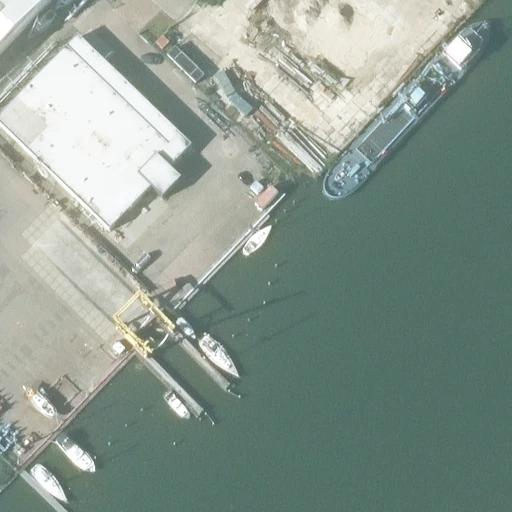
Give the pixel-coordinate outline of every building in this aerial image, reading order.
[(0,0),(0,56),(54,0),(0,0)] [(81,0),(74,7),(82,16),(98,0),(81,0)] [(432,0),(442,9),(451,0),(432,0)] [(164,36),(156,45),(167,54),(165,57),(185,74),(195,63),(164,36)] [(170,170),(191,148),(78,38),(66,50),(0,118),(0,127),(109,232),(140,200),(150,189),(163,201),(181,182),(170,170)] [(299,117),(286,130),(304,147),(335,112),(302,81),(283,102),(299,117)] [(228,138),(249,158),(258,148),(237,128),(228,138)] [(229,261),(241,250),(213,222),(202,233),(229,261)] [(154,252),(138,276),(119,264),(100,292),(150,324),(168,296),(164,294),(180,269),(154,252)]
